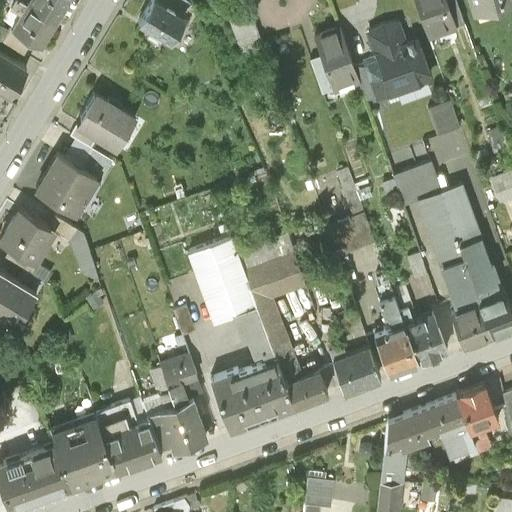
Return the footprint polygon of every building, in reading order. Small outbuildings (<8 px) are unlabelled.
[(57,14),(33,0),(10,0),(11,0),(20,6),(10,22),(41,41),(57,14)] [(33,0),(57,14),(65,0),(33,0)] [(164,0),(147,0),(135,23),(171,43),(188,13),(182,10),(164,0)] [(164,0),(182,10),(187,0),(164,0)] [(262,41),(247,0),(223,0),(241,48),(262,41)] [(445,0),(416,0),(428,33),(454,24),(453,22),(445,0)] [(463,18),(456,0),(445,0),(453,22),(463,18)] [(398,23),(385,27),(405,83),(430,74),(416,37),(405,41),(398,23)] [(355,63),(342,25),(316,35),(323,55),(333,83),(359,74),(355,63)] [(378,92),(405,83),(385,27),(370,33),(383,70),(372,74),(377,88),(377,90),(378,92)] [(27,65),(0,48),(0,83),(11,90),(27,65)] [(333,83),(323,55),(310,60),(321,90),(334,86),(333,83)] [(372,74),(366,59),(355,63),(359,74),(366,94),(377,90),(377,88),(372,74)] [(96,90),(76,123),(97,135),(116,147),(136,114),(96,90)] [(438,131),(438,133),(459,126),(450,99),(429,106),(438,131)] [(97,135),(76,123),(70,132),(76,136),(91,145),(97,135)] [(506,142),(501,126),(488,130),(493,146),(506,142)] [(65,153),(100,175),(111,157),(91,145),(76,136),(65,153)] [(57,151),(35,186),(77,212),(100,175),(65,153),(58,149),(57,151)] [(430,159),(392,172),(402,202),(420,196),(441,188),(430,159)] [(500,199),(511,194),(511,165),(490,173),(500,199)] [(337,170),(353,214),(364,210),(348,166),(337,170)] [(461,181),(441,188),(479,294),(502,285),(493,258),(490,260),(461,181)] [(479,294),(441,188),(420,196),(458,301),(479,294)] [(1,237),(0,239),(12,246),(31,257),(35,260),(54,227),(51,225),(47,224),(19,207),(1,237)] [(353,214),(326,224),(337,253),(375,239),(364,210),(353,214)] [(54,213),(47,224),(51,225),(54,227),(69,237),(75,225),(54,213)] [(83,230),(75,225),(69,237),(88,283),(99,280),(88,247),(83,230)] [(287,232),(236,251),(247,283),(255,304),(274,356),(282,379),(302,372),(274,293),(306,282),(287,232)] [(236,251),(229,234),(187,249),(213,319),(234,311),(255,304),(247,283),(236,251)] [(5,257),(23,268),(43,279),(49,268),(35,260),(31,257),(12,246),(5,257)] [(427,267),(420,248),(408,252),(414,272),(427,267)] [(23,268),(17,279),(29,287),(36,291),(43,279),(23,268)] [(17,279),(0,269),(0,311),(5,314),(11,318),(29,287),(17,279)] [(394,291),(403,318),(415,314),(404,281),(392,285),(394,291)] [(511,309),(502,285),(479,294),(491,329),(511,321),(511,309)] [(403,318),(394,291),(380,295),(389,323),(403,318)] [(491,329),(479,294),(458,301),(452,304),(465,339),(491,329)] [(185,299),(173,304),(182,328),(194,324),(185,299)] [(255,304),(234,311),(245,342),(249,340),(254,353),(262,350),(265,359),(274,356),(255,304)] [(415,314),(403,318),(416,355),(445,345),(432,308),(415,314)] [(357,309),(341,314),(352,346),(368,340),(357,309)] [(376,328),(389,364),(416,355),(403,318),(389,323),(376,328)] [(341,341),(330,345),(343,381),(379,369),(368,340),(352,346),(344,348),(341,341)] [(161,362),(188,440),(206,434),(192,393),(186,395),(180,377),(197,372),(189,348),(159,359),(161,362)] [(238,366),(211,376),(229,424),(250,416),(290,402),(282,379),(274,356),(265,359),(239,369),(238,366)] [(146,409),(148,415),(160,449),(188,440),(161,362),(151,366),(157,384),(164,403),(146,409)] [(282,379),(290,402),(325,389),(317,366),(302,372),(282,379)] [(483,379),(431,398),(440,423),(449,446),(473,437),(468,424),(496,414),(483,379)] [(164,403),(157,384),(140,390),(141,393),(146,409),(164,403)] [(141,393),(130,396),(137,418),(148,415),(146,409),(141,393)] [(96,408),(97,412),(115,465),(160,449),(148,415),(137,418),(130,396),(96,408)] [(424,429),(440,423),(431,398),(388,414),(387,418),(384,445),(400,441),(402,445),(427,436),(424,429)] [(52,428),(55,437),(71,481),(115,465),(97,412),(52,428)] [(55,437),(0,456),(0,476),(2,482),(10,503),(71,481),(55,437)] [(400,441),(384,445),(376,506),(399,507),(406,447),(402,445),(400,441)] [(308,474),(305,500),(318,502),(328,503),(331,476),(308,474)] [(436,483),(423,481),(421,496),(434,498),(436,483)] [(511,511),(511,496),(498,495),(496,511),(511,511)] [(292,499),(290,511),(303,511),(305,500),(292,499)] [(316,511),(318,502),(305,500),(303,511),(316,511)]
